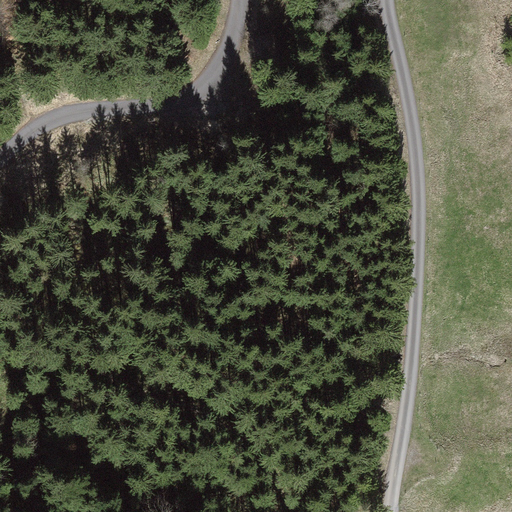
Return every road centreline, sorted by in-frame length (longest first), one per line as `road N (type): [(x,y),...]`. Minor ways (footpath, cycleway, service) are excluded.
road 1 (track): [(390,511),(421,198),(388,0)]
road 2 (track): [(239,0),(224,58),(198,90),(163,105),(52,119),(0,162)]
